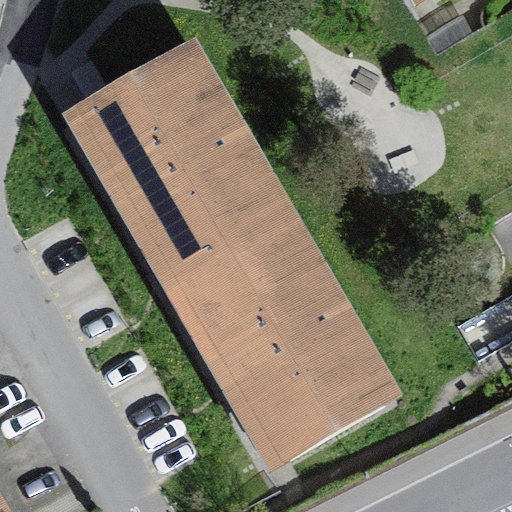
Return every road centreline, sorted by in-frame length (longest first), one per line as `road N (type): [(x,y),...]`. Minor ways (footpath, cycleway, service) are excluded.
road 1 (residential): [(0,273),(128,511)]
road 2 (residential): [(31,0),(0,123)]
